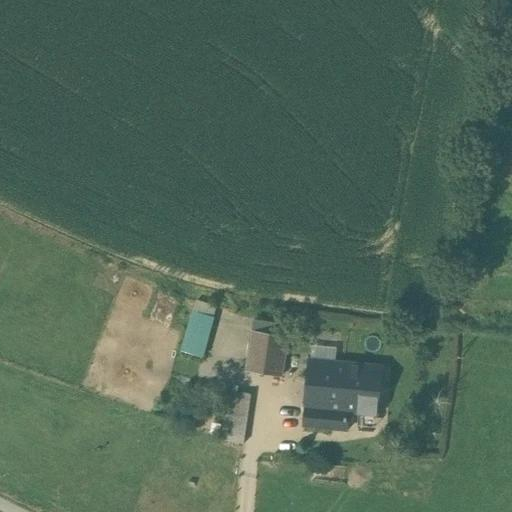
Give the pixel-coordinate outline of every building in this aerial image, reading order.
[(194,311),(182,351),(202,357),(212,317),(214,309),(198,305),(196,312),(194,311)] [(288,336),(252,331),(246,370),(282,376),(288,336)] [(383,366),(309,359),(309,361),(308,367),(304,407),(305,407),(305,408),(349,412),(378,415),(383,366)] [(251,394),(229,391),(222,440),(243,443),(251,394)] [(349,412),(305,408),(303,426),(347,431),(349,412)]
